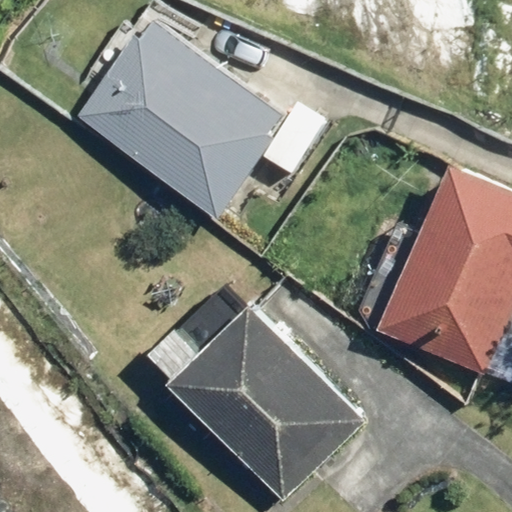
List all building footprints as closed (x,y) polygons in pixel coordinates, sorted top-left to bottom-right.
[(511,0),(482,0),(504,10),(477,71),(511,86),(511,0)] [(116,82),(93,107),(237,210),(309,109),(170,9),(149,38),(132,26),(100,71),(116,82)] [(511,172),(470,153),(396,323),(511,373),(511,172)] [(212,300),(169,343),(195,370),(187,378),(238,431),(223,445),(242,465),(259,449),(299,492),(384,411),(271,291),(235,325),(212,300)] [(193,511),(88,406),(0,493),(0,511),(193,511)]
